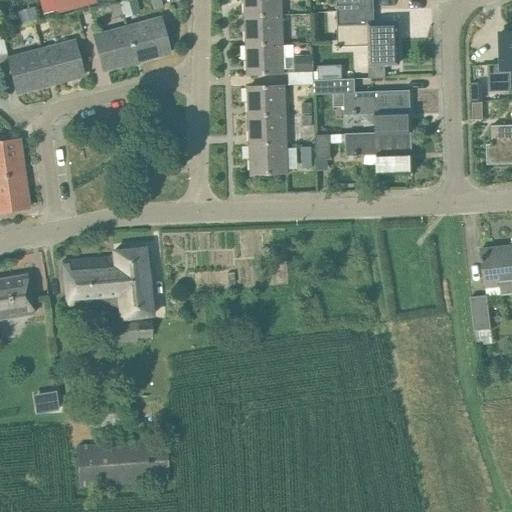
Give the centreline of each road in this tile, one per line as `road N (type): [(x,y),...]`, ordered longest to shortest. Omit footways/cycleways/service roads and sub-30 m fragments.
road 1 (track): [(452,203),(477,463),(492,511)]
road 2 (residential): [(62,233),(42,106),(204,74)]
road 3 (unclassified): [(452,203),(200,209)]
road 4 (residential): [(474,0),(448,9),(452,203)]
road 5 (unclassified): [(200,209),(62,233)]
road 6 (residential): [(200,209),(204,74)]
